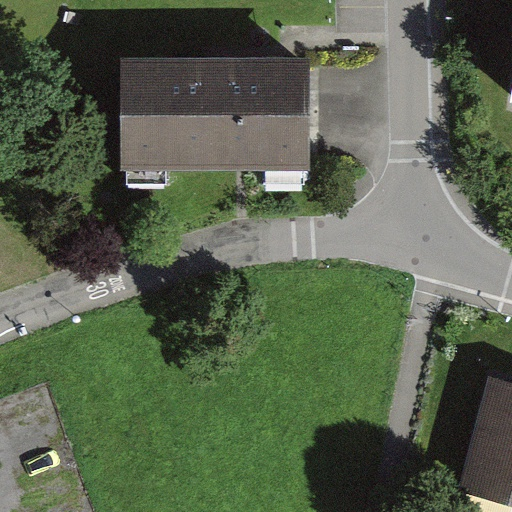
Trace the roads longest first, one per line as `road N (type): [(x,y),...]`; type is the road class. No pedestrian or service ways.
road 1 (unclassified): [(0,320),(209,253),(325,245),(433,263)]
road 2 (residential): [(405,0),(413,170),(433,263)]
